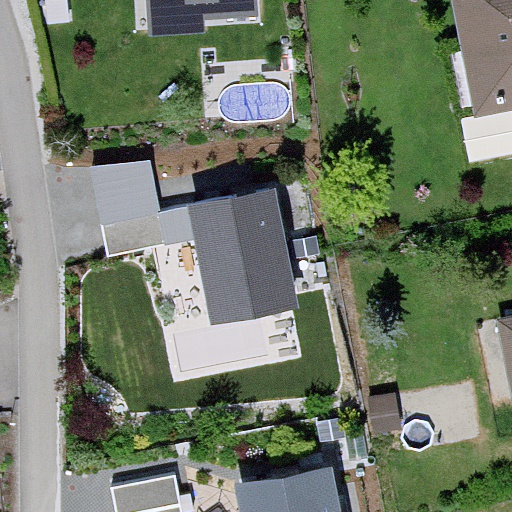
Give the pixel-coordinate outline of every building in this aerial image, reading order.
[(255,20),(254,0),(143,0),(145,39),(202,36),(201,23),(255,20)] [(511,112),(511,0),(446,0),(471,120),(511,112)] [(210,113),(294,110),(292,57),(209,60),(210,113)] [(291,307),(267,188),(183,205),(207,324),(291,307)] [(161,248),(156,220),(101,230),(106,259),(161,248)] [(511,321),(494,325),(511,412),(511,321)] [(336,511),(328,468),(232,488),(237,511),(336,511)] [(176,511),(171,480),(110,491),(114,511),(176,511)]
